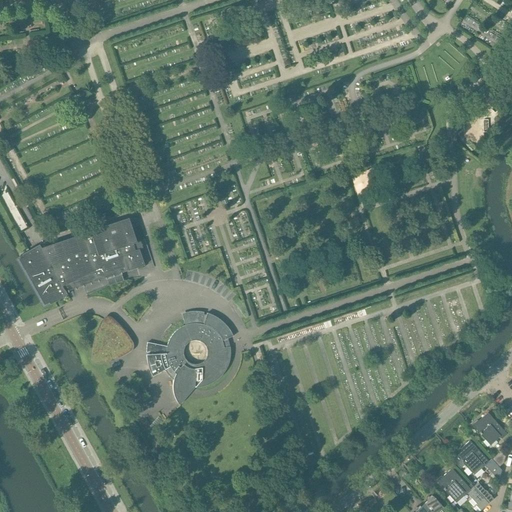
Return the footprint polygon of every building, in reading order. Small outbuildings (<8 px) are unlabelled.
[(40,245),(29,251),(22,254),(21,252),(19,253),(21,256),(20,256),(15,259),(39,302),(43,308),(45,307),(50,304),(67,295),(66,293),(107,279),(109,286),(123,281),(121,274),(122,274),(121,273),(144,265),(139,249),(143,248),(141,241),(137,243),(129,218),(90,231),(90,232),(41,248),(40,245)] [(230,350),(230,347),(228,341),(234,339),(233,337),(232,334),(230,331),(228,327),(225,324),(223,322),(221,320),(218,318),(215,316),(213,315),(209,314),(207,313),(206,315),(203,314),(204,312),(199,311),(196,311),(194,311),(191,312),(188,312),(189,318),(183,319),(185,325),(184,326),(181,327),(179,328),(177,329),(175,331),(174,333),(173,334),(171,336),(170,338),(169,340),(168,342),(167,344),(167,346),(147,343),(146,348),(146,353),(149,353),(149,355),(146,355),(147,362),(149,370),(152,376),(165,370),(169,375),(174,380),(173,383),(173,385),(173,387),(173,389),(173,390),(174,394),(175,398),(177,401),(179,405),(191,391),(190,390),(193,387),(197,387),(201,387),(205,386),(207,385),(208,385),(210,384),(213,382),(215,381),(218,379),(220,377),(222,374),(224,372),(226,369),(227,367),(228,364),(229,361),(230,358),(230,355),(230,354),(230,350)] [(114,327),(111,325),(110,325),(109,325),(108,325),(107,326),(105,327),(104,329),(102,331),(101,332),(99,335),(98,336),(97,339),(96,342),(94,345),(94,346),(93,348),(93,351),(92,353),(92,356),(92,357),(92,359),(92,360),(92,361),(93,362),(94,363),(96,364),(97,364),(101,363),(106,362),(108,361),(113,360),(117,358),(120,357),(123,356),(126,354),(129,352),(130,351),(131,351),(132,350),(132,349),(132,348),(133,347),(133,346),(133,345),(133,343),(132,342),(131,341),(131,340),(128,336),(127,337),(123,329),(118,332),(115,329),(114,327)] [(472,425),(490,445),(499,437),(501,439),(507,434),(488,413),(478,421),(477,420),(472,425)] [(457,457),(453,461),(460,469),(465,465),(472,473),(481,466),(482,468),(484,466),(498,481),(501,470),(499,467),(492,459),(489,462),(469,441),(460,449),(459,448),(454,453),(457,457)] [(504,463),(505,456),(501,451),(492,459),(499,467),(504,463)] [(452,468),(442,477),(441,476),(436,481),(454,501),(463,493),(465,495),(467,494),(476,505),(475,506),(480,511),(488,504),(473,487),(471,483),(467,486),(452,468)] [(488,504),(494,499),(485,490),(485,491),(478,483),(473,487),(488,504)] [(424,504),(431,511),(437,511),(438,511),(441,511),(442,511),(442,508),(443,507),(433,496),(432,497),(428,497),(428,500),(424,504)]
